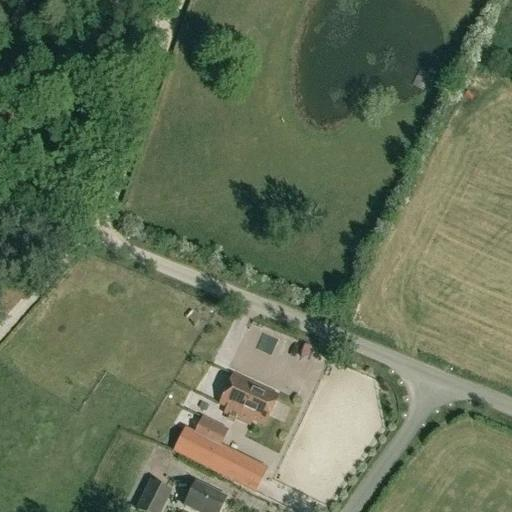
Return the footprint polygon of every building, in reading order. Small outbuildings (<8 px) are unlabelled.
[(440,78),(432,81),(428,88),(431,95),(439,98),(445,92),(445,84),(440,78)] [(249,426),(251,421),(264,427),(277,396),(264,391),(232,376),(219,405),(226,408),(222,415),(228,418),(228,417),(236,420),(249,426)] [(228,432),(201,418),(193,434),(184,429),(174,449),(210,467),(228,432)] [(223,450),(212,472),(255,493),(266,471),(223,450)] [(150,481),(135,510),(137,511),(160,511),(171,492),(150,481)] [(218,511),(225,498),(194,483),(182,506),(193,511),(218,511)]
